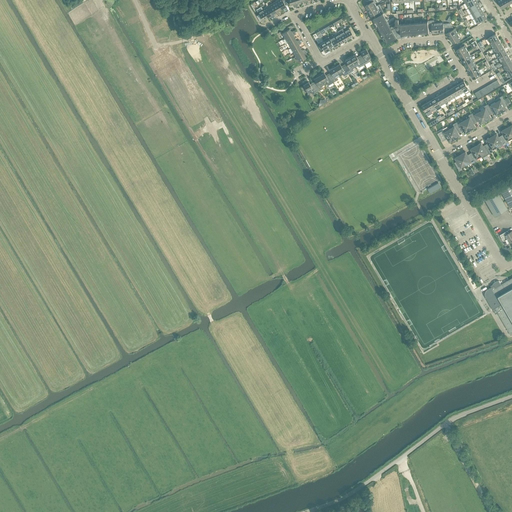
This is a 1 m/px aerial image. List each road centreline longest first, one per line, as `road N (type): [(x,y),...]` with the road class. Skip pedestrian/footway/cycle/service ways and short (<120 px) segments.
road 1 (unclassified): [(511,397),(451,420),(346,496),(308,511)]
road 2 (residential): [(409,106),(460,75),(449,50),(441,38),(403,42),(380,56)]
road 3 (unclassified): [(508,264),(500,263),(439,155)]
